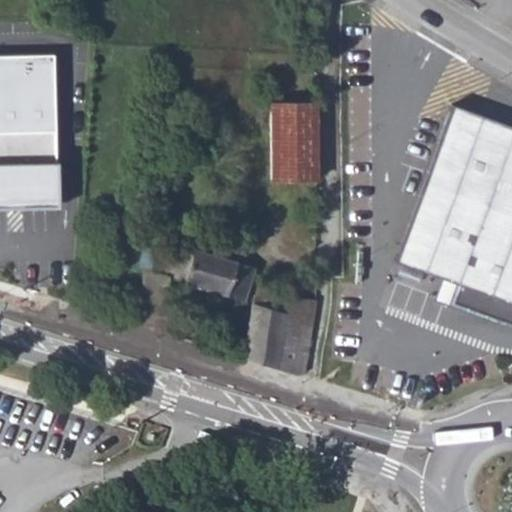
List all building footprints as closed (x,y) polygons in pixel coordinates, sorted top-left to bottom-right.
[(0,57),(0,208),(57,208),(55,57),(0,57)] [(316,102),(272,102),(272,178),(316,178),(316,102)] [(456,281),(511,301),(511,128),(508,128),(453,107),(396,260),(456,281)] [(141,324),(163,331),(166,276),(245,300),(255,266),(175,242),(172,250),(160,247),(152,271),(145,269),(141,324)] [(511,301),(456,281),(448,301),(449,302),(511,327),(511,326),(511,301)] [(245,357),(304,375),(315,299),(296,296),(259,285),(252,301),(245,357)] [(361,484),(341,479),(339,488),(359,493),(360,489),(361,484)]
